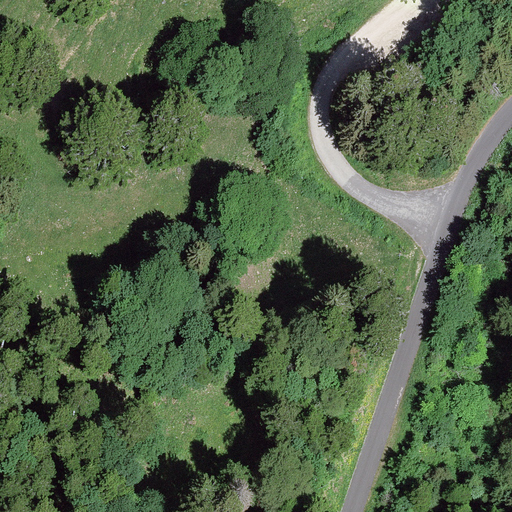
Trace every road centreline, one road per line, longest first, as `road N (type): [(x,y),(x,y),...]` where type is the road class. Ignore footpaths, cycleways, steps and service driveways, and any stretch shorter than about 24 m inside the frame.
road 1 (unclassified): [(511,107),(448,231),(354,511)]
road 2 (track): [(418,0),(349,62),(329,89),(322,123),(342,178),(369,201),(448,231)]
